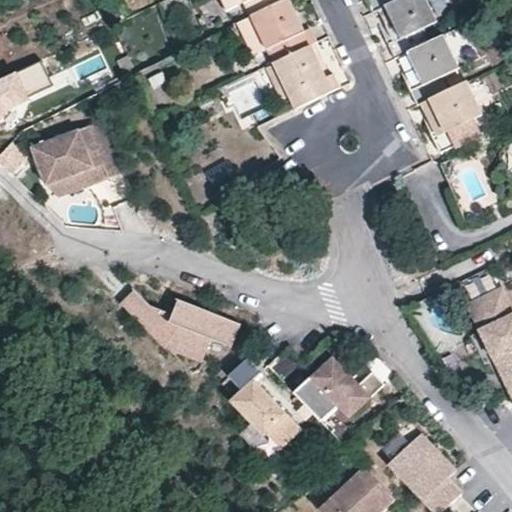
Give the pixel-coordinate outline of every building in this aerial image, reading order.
[(221,0),(227,10),(246,2),(253,16),(284,0),(221,0)] [(311,29),(304,31),(289,0),(284,0),(253,16),(268,48),(275,62),(310,45),(315,43),(317,42),(311,29)] [(394,0),(367,0),(373,11),(377,9),(385,5),(394,0)] [(429,41),(424,28),(436,22),(425,0),(394,0),(385,5),(393,23),(385,26),(381,28),(395,58),(399,57),(407,53),(429,41)] [(385,5),(377,9),(385,26),(393,23),(385,5)] [(251,56),(268,48),(253,16),(236,24),(251,56)] [(429,41),(407,53),(415,69),(407,73),(403,75),(416,104),(421,103),(429,99),(452,87),(446,74),(458,69),(441,36),(429,41)] [(315,43),(310,45),(326,78),(331,75),(315,43)] [(331,75),(326,78),(310,45),(275,62),(290,95),(297,108),(339,88),(332,75),(331,75)] [(407,53),(399,57),(407,73),(415,69),(407,53)] [(125,73),(134,69),(126,55),(119,59),(125,73)] [(275,62),(267,65),(282,99),(290,95),(275,62)] [(429,99),(437,116),(429,120),(425,121),(440,152),(475,135),(468,121),(480,115),(464,81),(452,87),(429,99)] [(429,120),(437,116),(429,99),(421,103),(429,120)] [(128,170),(109,119),(33,147),(47,185),(94,167),(88,151),(98,148),(109,178),(128,170)] [(109,178),(98,148),(88,151),(94,167),(47,185),(58,196),(109,178)] [(511,297),(507,287),(471,305),(483,330),(490,327),(503,354),(497,357),(511,390),(511,297)] [(241,321),(186,299),(180,314),(175,312),(153,304),(139,289),(127,301),(168,344),(202,358),(211,336),(232,344),(241,321)] [(180,314),(186,299),(181,297),(175,312),(180,314)] [(490,327),(483,330),(497,357),(503,354),(490,327)] [(256,380),(269,367),(254,352),(229,375),(243,391),(256,380)] [(351,418),(386,384),(374,371),(360,384),(357,388),(350,380),(354,377),(334,356),(295,393),(323,422),(339,406),(351,418)] [(354,377),(350,380),(357,388),(360,384),(354,377)] [(256,380),(243,391),(232,402),(265,436),(269,433),(283,449),(303,430),(256,380)] [(455,473),(409,424),(386,446),(397,458),(391,464),(436,511),(442,511),(461,494),(448,480),(455,473)] [(382,511),(396,499),(365,467),(320,509),(322,511),(382,511)]
